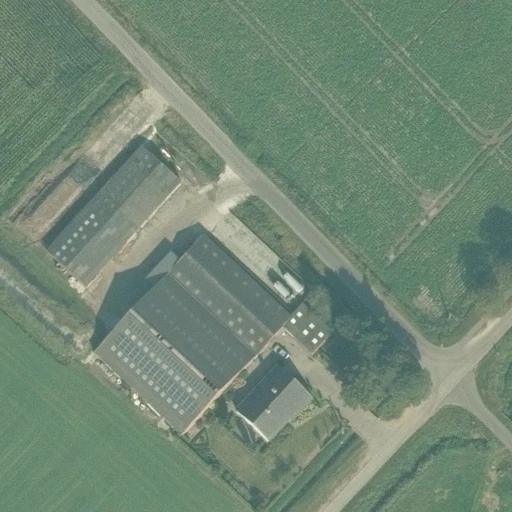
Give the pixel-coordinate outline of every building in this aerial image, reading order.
[(150,152),(58,252),(98,290),(191,189),(150,152)] [(0,261),(0,274),(23,296),(46,271),(16,244),(0,261)] [(302,327),(213,246),(108,360),(198,441),(302,327)] [(281,278),(311,303),(328,282),(297,258),(281,278)] [(261,448),(308,401),(274,367),(227,414),(261,448)]
